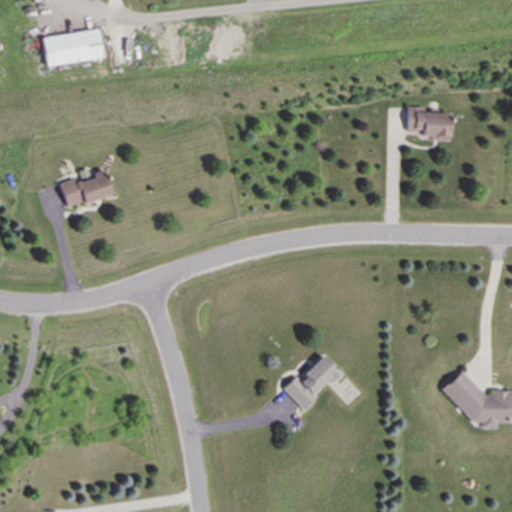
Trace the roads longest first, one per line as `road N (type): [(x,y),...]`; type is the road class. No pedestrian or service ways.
road 1 (residential): [(511,237),(311,239),(78,305),(0,304)]
road 2 (residential): [(149,284),(182,397),(200,511)]
